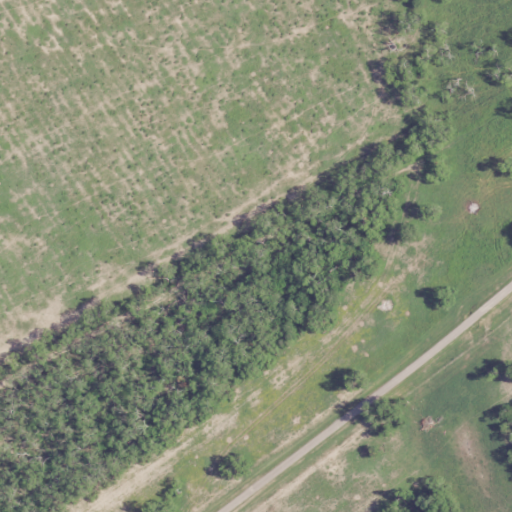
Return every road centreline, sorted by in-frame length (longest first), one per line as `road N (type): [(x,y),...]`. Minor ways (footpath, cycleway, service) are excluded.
road 1 (residential): [(511,144),(232,298),(57,416),(0,442)]
road 2 (residential): [(297,511),(511,317)]
